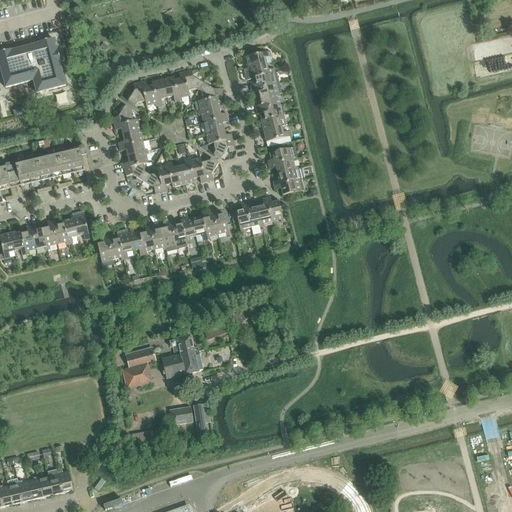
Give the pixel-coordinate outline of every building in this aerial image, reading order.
[(511,39),(484,45),(473,48),(475,58),(480,57),(511,50),(511,39)] [(12,51),(0,53),(0,67),(5,88),(33,81),(37,94),(66,86),(60,63),(61,62),(54,40),(38,44),(39,45),(12,52),(12,51)] [(254,56),(246,58),(249,69),(267,65),(265,59),(271,57),(270,53),(265,54),(264,50),(253,52),(254,56)] [(267,65),(249,69),(244,70),(247,81),(255,79),(275,74),(274,70),(268,71),(267,65)] [(200,92),(199,92),(204,84),(193,78),(191,72),(183,74),(188,92),(197,90),(198,91),(197,94),(198,95),(200,92)] [(190,97),(188,92),(183,74),(179,75),(180,81),(175,82),(174,82),(179,102),(181,102),(181,99),(190,97)] [(256,85),(250,86),(251,91),(279,84),(276,74),(275,74),(255,79),(256,85)] [(174,82),(175,82),(174,78),(163,81),(167,99),(173,97),(175,103),(179,102),(174,82)] [(162,106),(161,100),(167,99),(163,81),(152,84),(153,87),(158,107),(162,106)] [(146,83),(141,84),(146,102),(145,103),(146,107),(155,105),(156,108),(158,107),(153,87),(147,89),(146,83)] [(141,84),(134,86),(135,91),(128,102),(136,107),(137,105),(145,103),(146,102),(141,84)] [(204,84),(199,92),(200,92),(201,93),(203,102),(222,98),(220,90),(214,91),(204,84)] [(279,84),(251,91),(252,95),(258,94),(260,100),(280,95),(281,95),(279,84)] [(261,106),(255,107),(256,112),(280,106),(278,98),(280,97),(280,95),(260,100),(261,106)] [(219,110),(217,103),(223,102),(222,98),(203,102),(199,103),(201,111),(198,112),(199,114),(219,110)] [(280,106),(256,112),(257,116),(260,116),(261,121),(265,120),(265,121),(285,116),(284,114),(282,114),(280,106)] [(133,123),(131,114),(133,112),(125,107),(119,118),(113,119),(115,127),(133,123)] [(227,119),(226,114),(220,116),(219,110),(199,114),(199,117),(202,116),(204,124),(227,119)] [(261,121),(264,132),(282,128),(287,127),(285,116),(265,121),(265,120),(261,121)] [(224,131),(222,124),(228,123),(227,119),(204,124),(201,125),(204,135),(224,131)] [(133,123),(115,127),(116,132),(121,130),(123,137),(143,132),(142,129),(140,130),(138,121),(133,123)] [(282,128),(264,132),(266,143),(290,138),(289,133),(283,134),(282,128)] [(214,144),(232,140),(231,135),(225,137),(224,131),(204,135),(204,138),(207,137),(209,146),(214,145),(214,144)] [(143,132),(123,137),(124,143),(119,144),(120,148),(143,143),(141,135),(143,134),(143,132)] [(216,153),(214,155),(221,160),(228,149),(234,148),(232,140),(214,144),(214,145),(216,153)] [(60,141),(56,142),(57,146),(59,151),(64,150),(62,142),(60,143),(60,141)] [(143,143),(120,148),(121,153),(126,151),(128,158),(148,153),(147,150),(145,151),(143,143)] [(84,147),(0,166),(0,191),(10,189),(12,197),(13,201),(19,199),(16,188),(84,171),(87,183),(93,182),(84,147)] [(271,161),(268,162),(269,166),(293,160),(298,159),(295,148),(269,154),(269,155),(271,161)] [(129,164),(123,165),(125,169),(143,165),(143,166),(148,164),(146,156),(148,155),(148,153),(128,158),(129,164)] [(191,159),(189,160),(193,180),(194,180),(200,179),(201,184),(205,183),(201,165),(201,164),(200,160),(192,162),(191,159)] [(186,167),(180,168),(184,186),(195,183),(194,180),(193,180),(189,160),(184,161),(186,167)] [(201,164),(201,165),(205,183),(213,181),(212,176),(219,165),(211,160),(210,162),(201,164)] [(293,160),(269,166),(270,170),(276,169),(278,175),(298,170),(297,168),(295,169),(293,160)] [(172,164),(168,165),(172,185),(173,189),(184,186),(180,168),(173,170),(172,164)] [(143,165),(125,169),(126,177),(132,176),(143,183),(148,175),(147,175),(145,174),(143,166),(143,165)] [(166,168),(157,170),(158,175),(159,175),(163,193),(168,192),(166,186),(172,185),(168,165),(165,165),(166,168)] [(278,175),(279,181),(273,183),(274,187),(302,180),(302,181),(299,170),(298,170),(278,175)] [(148,175),(143,183),(154,189),(155,195),(163,193),(159,175),(158,175),(150,177),(148,176),(150,173),(148,173),(147,175),(148,175)] [(302,180),(274,187),(275,191),(281,190),(283,197),(305,192),(302,180)] [(267,199),(272,223),(280,221),(281,223),(284,223),(279,203),(272,204),(271,198),(267,199)] [(264,225),(272,223),(267,199),(262,200),(264,206),(257,208),(262,228),(265,227),(264,225)] [(250,203),(246,204),(251,228),(259,226),(260,228),(262,228),(257,208),(251,209),(250,203)] [(243,211),(236,213),(241,233),(244,232),(243,230),(251,228),(246,204),(241,206),(243,211)] [(212,212),(218,236),(226,234),(227,236),(230,236),(225,216),(218,217),(217,211),(212,212)] [(212,212),(208,213),(209,219),(204,221),(203,221),(208,241),(210,240),(210,238),(218,236),(212,212)] [(73,220),(78,237),(84,236),(85,242),(90,240),(83,213),(72,215),(73,220)] [(203,221),(204,221),(203,217),(192,220),(196,237),(197,243),(204,242),(208,241),(203,221)] [(72,239),(78,237),(73,220),(62,222),(63,226),(64,226),(69,246),(73,244),(72,239)] [(192,220),(181,222),(182,226),(187,246),(191,245),(190,239),(196,237),(192,220)] [(56,221),(52,222),(57,246),(66,244),(66,246),(69,246),(64,226),(63,226),(58,227),(56,221)] [(182,226),(176,227),(175,221),(170,222),(177,250),(187,248),(187,246),(182,226)] [(49,229),(43,231),(47,251),(50,250),(49,248),(57,246),(52,222),(47,223),(49,229)] [(167,229),(161,231),(166,251),(167,254),(177,251),(177,250),(170,222),(166,223),(167,229)] [(47,251),(43,231),(37,232),(35,226),(31,227),(36,251),(45,249),(45,251),(47,251)] [(166,251),(161,231),(155,232),(154,226),(149,227),(155,251),(163,249),(164,251),(166,251)] [(28,253),(36,251),(31,227),(26,228),(28,234),(22,235),(26,256),(29,255),(28,253)] [(145,228),(146,234),(141,236),(140,236),(145,256),(147,255),(147,253),(155,251),(149,227),(145,228)] [(128,230),(117,233),(119,241),(124,261),(128,260),(127,254),(133,252),(129,235),(128,230)] [(22,235),(21,232),(10,234),(15,252),(21,251),(22,257),(26,256),(22,235)] [(145,256),(140,236),(141,236),(140,232),(129,235),(133,252),(139,251),(141,257),(145,256)] [(8,254),(15,252),(10,234),(0,236),(0,240),(5,261),(10,260),(8,254)] [(119,241),(113,242),(112,236),(107,237),(113,261),(121,259),(122,261),(124,261),(119,241)] [(107,237),(103,238),(104,244),(97,246),(102,266),(105,265),(105,263),(113,261),(107,237)] [(224,321),(203,330),(207,341),(228,333),(224,321)] [(190,337),(177,340),(177,341),(170,343),(171,349),(173,349),(174,354),(180,353),(181,356),(162,361),(167,380),(186,375),(186,376),(186,378),(189,379),(193,378),(192,374),(199,373),(198,372),(203,371),(198,348),(193,349),(190,337)] [(152,351),(126,358),(129,369),(123,371),(127,390),(152,383),(148,364),(156,362),(152,351)] [(194,408),(199,438),(207,437),(202,406),(194,408)] [(190,408),(170,411),(172,427),(193,424),(190,408)] [(156,443),(154,431),(133,434),(134,446),(156,443)] [(57,471),(47,473),(53,496),(63,494),(58,473),(57,471)] [(58,473),(63,494),(73,491),(69,473),(63,474),(62,472),(58,473)] [(47,473),(48,478),(43,479),(42,477),(38,478),(43,499),(53,496),(47,473)] [(34,481),(29,482),(33,501),(43,499),(38,478),(33,479),(34,481)] [(23,503),(18,483),(17,480),(7,482),(9,487),(13,506),(23,503)] [(33,501),(29,482),(23,484),(22,482),(18,483),(23,503),(33,501)] [(2,486),(0,486),(0,495),(3,508),(13,506),(9,487),(3,488),(2,486)]
